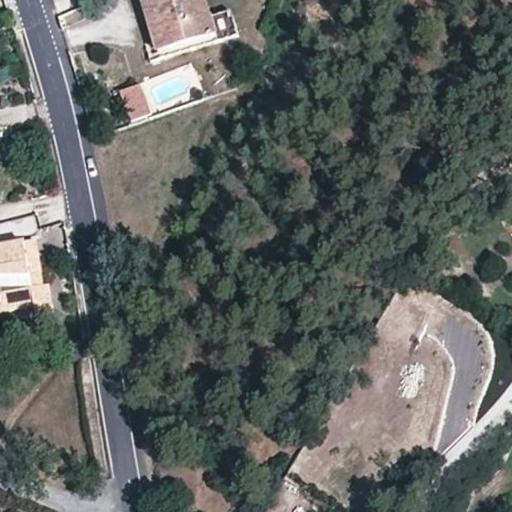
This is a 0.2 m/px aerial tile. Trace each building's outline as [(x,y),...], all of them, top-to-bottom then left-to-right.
[(214,16),(209,0),(143,0),(161,54),(217,36),(219,43),(240,37),(232,11),(214,16)] [(117,89),(130,118),(150,109),(137,81),(117,89)] [(34,275),(28,245),(28,242),(0,247),(0,307),(3,308),(4,314),(36,309),(39,317),(56,313),(51,286),(45,287),(43,274),(34,275)] [(39,242),(28,245),(34,275),(43,274),(45,274),(39,242)] [(409,444),(400,437),(391,451),(400,457),(409,444)]
